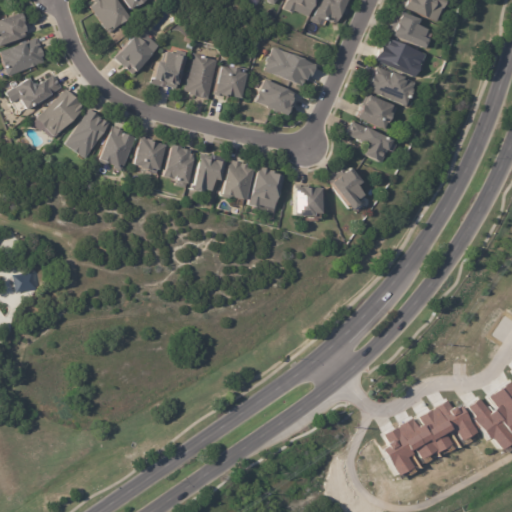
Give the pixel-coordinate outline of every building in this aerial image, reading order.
[(119,23),(112,29),(112,30),(107,34),(88,7),(94,3),(91,0),(114,0),(128,17),(119,23)] [(143,0),(136,6),(135,4),(129,9),(122,0),(143,0)] [(315,0),(307,18),(293,12),(292,14),(282,10),(286,0),(315,0)] [(347,0),(340,16),(340,15),(336,24),(327,20),(327,21),(321,19),(318,25),(309,21),(312,15),(313,15),(320,0),(347,0)] [(443,8),(437,21),(399,5),(401,0),(447,0),(444,8),(443,8)] [(388,33),(392,23),(391,23),(395,12),(402,15),(403,11),(422,18),(420,24),(429,28),(426,36),(430,38),(430,40),(428,45),(426,47),(395,35),(394,36),(388,33)] [(23,25),(25,31),(24,32),(26,37),(0,45),(0,20),(20,13),(23,22),(22,23),(23,25)] [(127,67),(125,64),(124,66),(115,57),(142,27),(150,34),(148,36),(158,46),(138,70),(137,70),(133,74),(127,69),(127,67)] [(425,56),(417,77),(375,60),(382,44),(383,45),(386,37),(426,53),(425,56)] [(38,39),(44,56),(42,57),(44,62),(8,76),(0,54),(0,51),(37,38),(38,39)] [(313,67),(309,78),(307,77),(306,79),(303,79),(301,86),(272,74),(272,75),(262,71),(272,47),(314,65),(313,67)] [(171,54),(184,58),(177,86),(175,85),(174,90),(163,87),(162,89),(150,85),(151,80),(152,80),(157,62),(162,63),(165,53),(171,54)] [(217,60),(210,94),(211,95),(210,99),(198,96),(198,95),(191,94),(191,92),(185,91),(193,53),(212,57),(211,59),(217,60)] [(393,73),(394,71),(407,76),(406,78),(416,82),(414,88),(415,89),(407,107),(369,91),(372,85),(371,84),(375,74),(374,74),(378,66),(393,73)] [(246,74),(241,99),(230,97),(230,98),(221,96),(221,97),(213,96),(214,92),(215,92),(221,67),(228,69),(228,68),(240,70),(239,72),(246,74)] [(54,77),(60,88),(26,110),(20,100),(19,101),(17,99),(11,103),(5,93),(29,78),(32,83),(35,83),(37,85),(52,75),(54,77)] [(293,95),(292,96),(293,97),(289,106),(290,106),(286,115),(264,105),(254,102),(259,91),(265,78),(292,91),(292,93),(293,93),(293,95)] [(68,89),(85,108),(54,137),(36,118),(67,89),(68,89)] [(356,117),(362,104),(365,106),(365,104),(364,104),(368,94),(393,105),(392,106),(394,107),(388,123),(386,122),(383,129),(356,118),(356,117)] [(90,109),(98,115),(109,123),(85,158),(65,144),(89,108),(90,109)] [(363,127),(391,139),(389,143),(393,144),(390,152),(383,149),(378,162),(362,155),(366,145),(343,135),(349,121),(363,128),(363,127)] [(113,126),(126,131),(125,133),(136,137),(122,171),(115,168),(116,165),(100,159),(112,126),(113,126)] [(139,138),(145,139),(146,138),(151,139),(151,141),(164,145),(158,170),(151,168),(151,170),(140,167),(140,166),(133,165),(139,138)] [(181,149),(189,150),(189,153),(192,154),(191,159),(193,159),(188,185),(186,184),(185,188),(175,186),(175,181),(171,181),(172,179),(162,177),(171,145),(180,147),(180,148),(181,149)] [(209,159),(210,160),(212,161),(212,159),(221,162),(217,180),(212,179),(209,191),(200,189),(199,192),(190,190),(197,158),(200,158),(200,157),(209,159)] [(229,160),(238,162),(237,167),(238,167),(238,163),(245,164),(244,168),(251,169),(244,200),(220,194),(225,169),(226,160),(229,160)] [(259,167),(274,170),(273,173),(282,175),(276,202),(275,201),(274,209),(260,205),(260,207),(247,205),(249,197),(250,197),(257,167),(259,167)] [(361,195),(355,200),(357,202),(349,209),(329,183),(327,184),(323,179),(338,167),(341,172),(348,167),(360,181),(356,185),(361,194),(361,195)] [(307,187),(319,187),(320,213),(312,213),(312,215),(307,215),(298,215),(293,216),(293,212),(293,186),(299,186),(299,185),(305,185),(305,187),(307,187)] [(13,293),(32,288),(28,271),(9,275),(13,293)]
